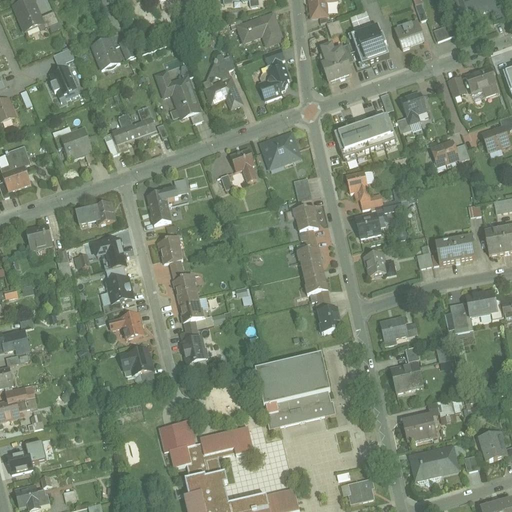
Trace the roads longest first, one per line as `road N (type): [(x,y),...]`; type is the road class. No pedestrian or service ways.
road 1 (residential): [(511,42),(311,113)]
road 2 (residential): [(311,113),(356,313)]
road 3 (residential): [(356,313),(404,511)]
road 4 (residential): [(311,113),(124,179)]
road 5 (residential): [(170,367),(124,179)]
road 6 (residential): [(511,274),(356,313)]
road 7 (residential): [(124,179),(0,223)]
